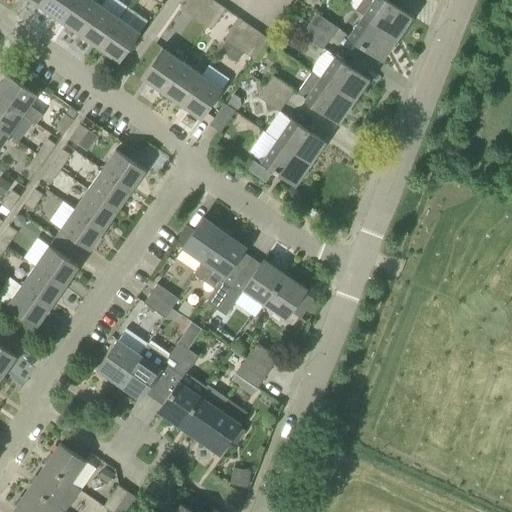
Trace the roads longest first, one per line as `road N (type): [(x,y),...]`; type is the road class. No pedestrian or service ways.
road 1 (residential): [(0,482),(29,443),(45,386),(196,164)]
road 2 (residential): [(360,266),(463,0)]
road 3 (residential): [(265,511),(360,266)]
road 4 (residential): [(196,164),(181,145),(0,20)]
road 5 (residential): [(360,266),(296,241),(196,164)]
